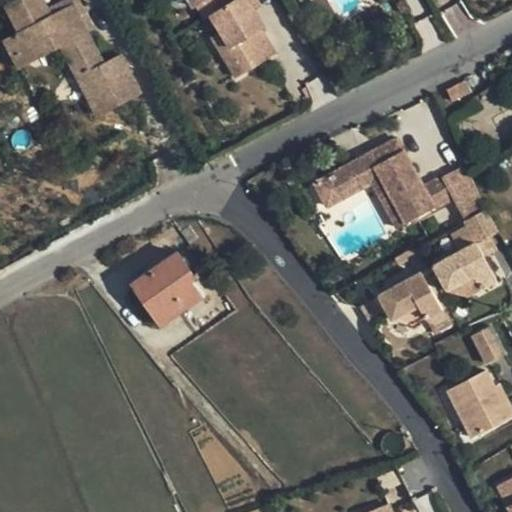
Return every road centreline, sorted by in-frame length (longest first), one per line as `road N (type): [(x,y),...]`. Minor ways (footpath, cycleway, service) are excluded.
road 1 (residential): [(204,188),(243,208),(438,447),(471,511)]
road 2 (residential): [(204,188),(511,26)]
road 3 (residential): [(0,287),(204,188)]
